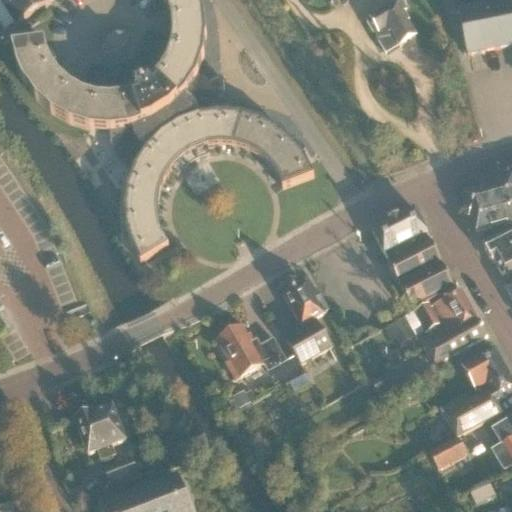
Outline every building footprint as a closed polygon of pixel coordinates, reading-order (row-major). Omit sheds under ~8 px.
[(48,0),(8,0),(0,5),(16,28),(51,4),(48,0)] [(198,0),(163,0),(162,1),(170,16),(172,26),(172,37),(146,36),(145,45),(137,59),(128,67),(123,70),(117,72),(112,73),(100,72),(92,70),(81,95),(70,88),(62,82),(57,75),(51,66),(47,57),(45,50),(45,44),(12,49),(21,80),(28,92),(50,115),(69,125),(90,132),(111,135),(111,149),(121,165),(134,170),(128,190),(125,211),(127,231),(131,246),(142,265),(169,249),(162,235),(158,218),(158,211),(160,197),(172,172),(182,163),(193,156),(207,150),(220,149),(235,150),(248,154),(260,161),(270,169),(283,191),(314,180),(299,152),(279,132),(262,123),(242,117),(220,115),(221,105),(219,102),(224,98),(223,82),(221,79),(208,87),(206,83),(198,79),(203,58),(206,39),(204,17),(199,2),(198,0)] [(511,0),(457,0),(469,58),(511,49),(511,0)] [(386,56),(399,49),(416,38),(407,25),(409,23),(404,14),(399,6),(399,5),(367,24),(386,56)] [(105,41),(100,52),(100,54),(105,56),(110,56),(115,55),(120,51),(124,47),(127,40),(128,35),(113,35),(105,41)] [(511,181),(496,186),(473,192),(462,196),(469,220),(472,220),(477,236),(504,228),(505,230),(511,228),(511,181)] [(428,236),(414,211),(397,220),(397,219),(387,224),(388,226),(372,234),(413,311),(455,289),(427,237),(428,236)] [(511,275),(511,234),(484,249),(502,281),(511,275)] [(281,293),(301,328),(295,331),(298,337),(286,344),(301,370),(333,352),(315,322),(328,315),(320,300),(316,303),(307,287),(303,289),(299,283),(281,293)] [(448,337),(477,320),(462,294),(431,311),(429,308),(415,317),(426,336),(442,326),(448,337)] [(416,340),(406,320),(384,333),(391,345),(396,342),(400,349),(416,340)] [(488,338),(477,320),(448,337),(449,339),(424,353),(434,369),(488,338)] [(251,345),(242,329),(218,343),(230,364),(227,366),(236,383),(263,367),(268,375),(287,364),(274,341),(261,348),(257,341),(251,345)] [(442,412),(457,440),(457,441),(503,416),(497,403),(511,395),(511,382),(495,351),(462,369),(476,393),(442,412)] [(371,385),(379,397),(396,386),(389,374),(371,385)] [(257,402),(252,393),(246,397),(244,393),(233,400),(235,403),(229,406),(234,415),(257,402)] [(126,445),(113,409),(94,417),(93,415),(75,422),(89,459),(99,455),(103,465),(116,460),(113,450),(126,445)] [(511,421),(493,433),(502,447),(492,453),(505,474),(511,469),(511,421)] [(457,441),(457,440),(428,455),(438,474),(467,459),(457,441)] [(139,477),(132,460),(104,471),(111,488),(139,477)] [(190,511),(179,484),(106,511),(190,511)] [(470,497),(476,509),(496,499),(491,487),(470,497)] [(11,511),(9,503),(0,506),(0,511),(11,511)]
